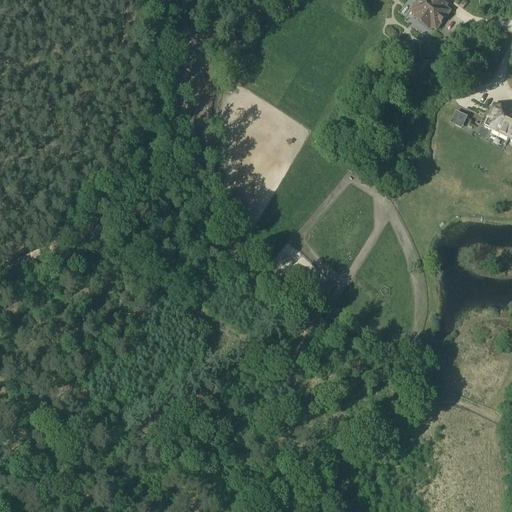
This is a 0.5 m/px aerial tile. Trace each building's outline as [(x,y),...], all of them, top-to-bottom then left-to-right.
[(447,6),(439,0),(419,0),(410,13),(435,32),(451,13),(445,9),(447,6)] [(423,66),(417,73),(421,76),(426,69),(423,66)] [(485,128),(489,130),(488,132),(508,142),(509,140),(511,134),(511,115),(496,107),(485,128)] [(467,119),(456,113),(450,124),(461,130),(467,119)] [(238,199),(230,202),(234,213),(243,209),(246,208),(242,197),(238,199)]
